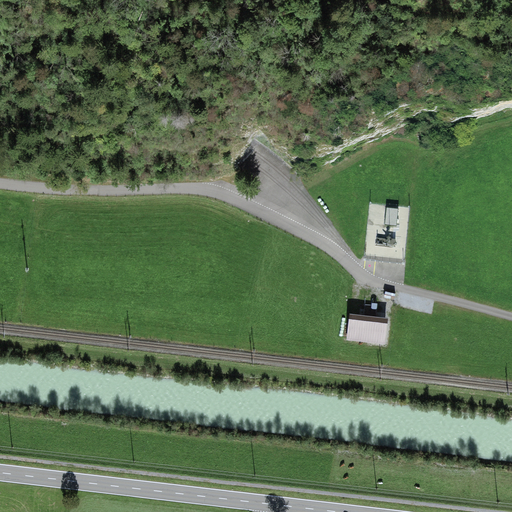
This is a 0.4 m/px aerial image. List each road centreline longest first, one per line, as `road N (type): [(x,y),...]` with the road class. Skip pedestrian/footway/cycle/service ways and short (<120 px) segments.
road 1 (unclassified): [(511,316),(366,274),(217,191),(0,182)]
road 2 (primary): [(0,473),(335,511)]
